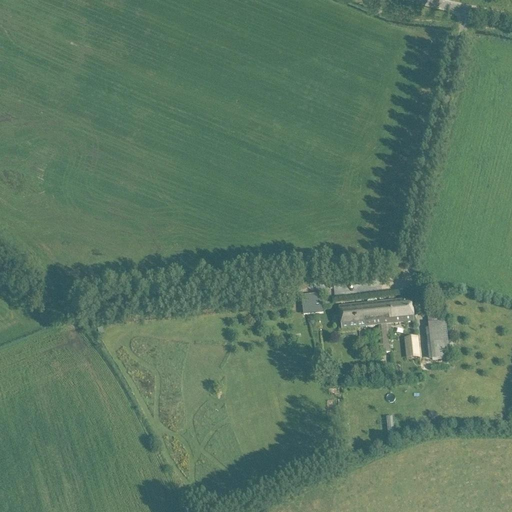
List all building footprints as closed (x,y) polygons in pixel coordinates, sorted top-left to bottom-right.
[(322,306),(321,297),(311,297),(312,307),(322,306)] [(339,308),(342,330),(414,322),(412,300),(339,308)] [(447,325),(429,327),(432,363),(450,361),(447,325)] [(418,340),(405,341),(407,362),(420,361),(418,340)] [(395,419),(387,419),(388,441),(396,440),(395,419)]
